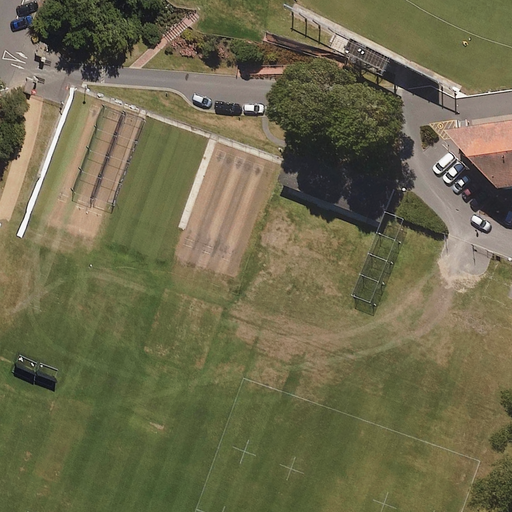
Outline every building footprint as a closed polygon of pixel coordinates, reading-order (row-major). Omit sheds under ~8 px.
[(391,58),(350,38),(342,54),(361,64),(383,75),(385,70),(388,65),(391,58)] [(36,55),(43,57),(48,43),(40,41),(38,47),(36,55)] [(35,80),(28,77),(25,86),(23,92),(30,94),(35,80)] [(511,120),(444,130),(497,188),(511,185),(511,120)] [(33,150),(18,145),(6,185),(20,190),(33,150)] [(393,190),(290,150),(286,160),(277,183),(380,223),(385,211),(393,190)]
